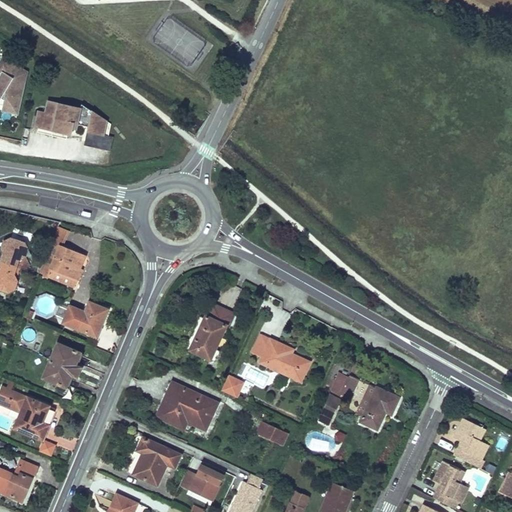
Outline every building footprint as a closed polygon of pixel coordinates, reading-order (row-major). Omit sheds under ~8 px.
[(0,58),(0,59),(0,73),(1,74),(0,74),(0,98),(2,100),(1,106),(17,109),(25,72),(0,58)] [(79,109),(46,102),(43,117),(36,115),(33,127),(70,135),(72,124),(87,127),(83,145),(109,151),(112,137),(102,135),(105,121),(80,104),(79,109)] [(17,109),(1,106),(0,110),(16,114),(17,109)] [(68,230),(58,226),(51,241),(52,241),(60,245),(62,246),(68,230)] [(28,249),(25,242),(11,238),(3,241),(5,246),(1,248),(3,252),(5,255),(3,262),(17,267),(19,260),(26,257),(23,251),(28,249)] [(80,268),(85,255),(62,246),(60,245),(52,241),(47,252),(38,274),(47,278),(48,276),(74,286),(77,280),(82,269),(80,268)] [(29,264),(26,257),(19,260),(17,267),(20,268),(38,274),(41,268),(29,264)] [(17,267),(3,262),(0,269),(0,289),(9,292),(15,288),(13,283),(18,281),(17,278),(15,274),(17,267)] [(108,310),(90,302),(85,312),(70,306),(63,323),(96,336),(99,327),(100,328),(108,310)] [(228,327),(235,314),(214,304),(208,317),(206,316),(204,319),(195,340),(191,338),(186,348),(215,361),(219,351),(215,349),(226,326),(228,327)] [(28,310),(25,317),(31,319),(34,312),(28,310)] [(191,338),(195,340),(204,319),(200,317),(191,338)] [(271,339),(260,362),(301,381),(310,362),(291,354),(293,350),(271,339)] [(81,353),(58,343),(44,378),(67,387),(71,375),(77,378),(82,367),(76,365),(81,353)] [(239,380),(228,375),(221,390),(237,397),(241,387),(239,380)] [(349,399),(359,379),(350,375),(341,395),(343,396),(349,399)] [(218,403),(172,382),(167,394),(167,395),(167,396),(168,396),(171,398),(168,404),(163,402),(157,416),(184,429),(187,421),(206,430),(218,403)] [(363,416),(377,388),(370,385),(357,413),(363,416)] [(2,387),(0,391),(0,403),(11,408),(15,400),(11,398),(14,392),(2,387)] [(399,398),(377,388),(363,416),(361,421),(377,429),(384,414),(383,414),(384,411),(385,412),(391,414),(399,398)] [(341,400),(339,399),(330,394),(318,419),(329,425),(341,400)] [(28,397),(15,428),(42,440),(55,408),(28,397)] [(466,443),(459,457),(481,468),(484,461),(482,460),(489,444),(481,440),(475,437),(481,426),(464,418),(455,438),(461,441),(466,443)] [(282,445),(288,433),(264,422),(258,434),(282,445)] [(486,429),(481,426),(475,437),(481,440),(486,429)] [(43,438),(38,450),(51,456),(56,443),(43,438)] [(143,453),(133,475),(157,485),(167,464),(175,468),(181,455),(143,438),(137,450),(143,453)] [(454,455),(459,457),(466,443),(461,441),(454,455)] [(23,474),(25,471),(34,474),(35,475),(39,467),(21,459),(17,467),(18,468),(15,475),(0,468),(0,491),(22,501),(32,478),(23,474)] [(437,490),(433,498),(455,508),(458,501),(461,502),(468,487),(460,483),(454,480),(460,469),(443,461),(434,480),(440,484),(445,486),(442,492),(437,490)] [(179,486),(214,501),(227,475),(202,464),(197,474),(188,470),(179,486)] [(466,471),(460,469),(454,480),(460,483),(466,471)] [(511,472),(509,471),(500,491),(511,497),(511,472)] [(251,511),(266,480),(251,473),(247,483),(244,481),(236,498),(239,500),(233,511),(251,511)] [(355,491),(332,482),(320,511),(344,511),(346,509),(345,508),(349,498),(351,499),(355,491)] [(417,488),(415,493),(428,498),(429,494),(417,488)] [(309,495),(296,490),(291,502),(303,507),(304,507),(309,495)] [(133,511),(138,503),(116,494),(108,511),(133,511)] [(233,511),(239,500),(236,498),(229,511),(233,511)] [(303,507),(291,502),(287,511),(301,511),(304,507),(303,507)]
